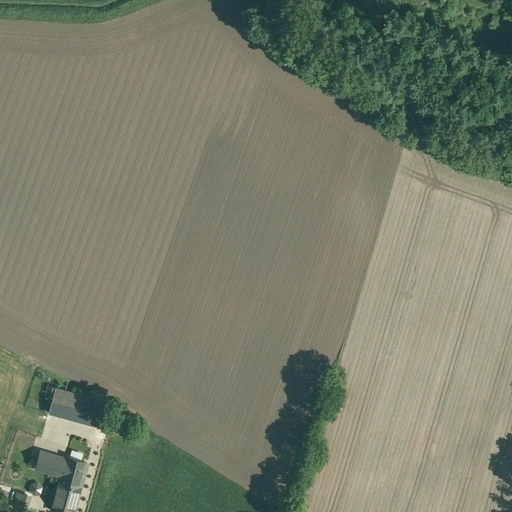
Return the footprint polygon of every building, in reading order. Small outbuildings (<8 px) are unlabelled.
[(105,401),(56,388),(49,413),(98,426),(105,401)] [(48,430),(29,425),(21,453),(40,459),(42,451),(48,430)] [(87,463),(66,457),(66,458),(42,451),(40,459),(21,453),(18,464),(61,476),(60,481),(80,487),(87,463)] [(72,511),(80,487),(60,481),(52,510),(58,511),(72,511)] [(44,493),(44,482),(31,483),(31,494),(44,493)] [(29,494),(18,490),(13,506),(25,509),(29,494)]
